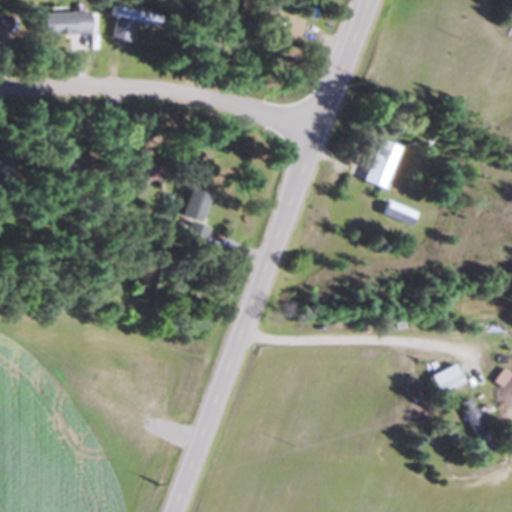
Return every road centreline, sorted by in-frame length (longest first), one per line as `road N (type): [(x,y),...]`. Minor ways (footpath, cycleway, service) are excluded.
road 1 (secondary): [(366,0),(169,511)]
road 2 (residential): [(313,138),(203,99),(125,88),(0,88)]
